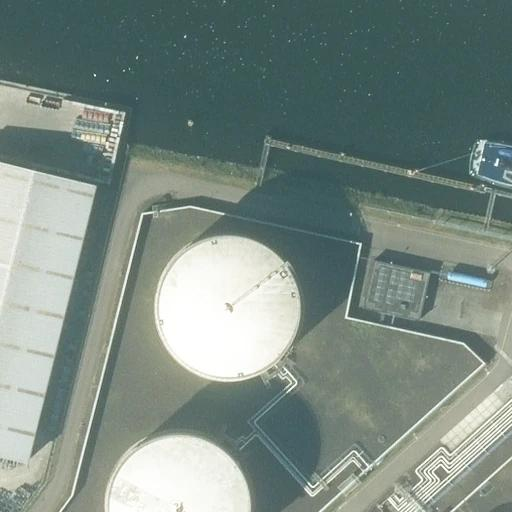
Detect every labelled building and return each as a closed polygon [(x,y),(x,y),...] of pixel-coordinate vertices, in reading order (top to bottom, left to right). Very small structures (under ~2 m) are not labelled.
[(95,185),(0,161),(0,456),(27,463),(95,185)] [(196,242),(181,253),(168,267),(160,283),(157,302),(158,320),(164,338),(174,354),(189,366),(205,374),(224,378),(242,376),(260,370),(276,360),(288,346),(296,329),(300,311),(299,292),(293,274),(282,259),(268,247),(251,238),(233,235),(214,236),(196,242)] [(419,320),(429,273),(372,261),(362,308),(419,320)] [(486,281),(449,272),(448,273),(447,274),(446,276),(446,277),(446,278),(446,279),(447,280),(484,289),(485,288),(486,287),(486,286),(486,285),(487,284),(486,282),(486,281)] [(386,389),(365,407),(371,415),(363,422),(377,438),(372,443),(366,435),(363,438),(368,444),(364,447),(375,459),(434,407),(410,380),(392,396),(386,389)] [(149,439),(132,450),(119,464),(111,482),(107,503),(107,511),(250,511),(251,493),(245,475),(236,460),(222,447),(199,435),(174,433),(149,439)]
